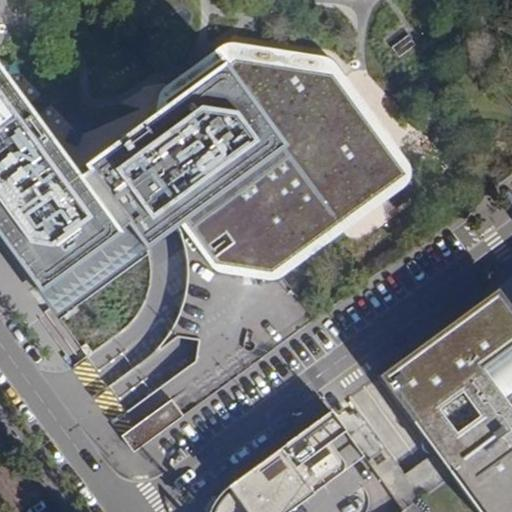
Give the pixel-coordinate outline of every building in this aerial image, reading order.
[(231,256),(289,262),(425,162),(351,58),(290,50),(264,69),(208,60),(199,67),(136,58),(101,83),(88,147),(99,162),(87,171),(3,54),(0,54),(0,28),(12,23),(0,9),(0,237),(15,258),(75,257),(79,262),(134,222),(132,219),(144,212),(161,236),(197,209),(231,256)] [(511,511),(511,308),(497,287),(496,286),(377,374),(476,511),(511,511)] [(186,414),(173,397),(121,435),(134,452),(186,414)] [(359,450),(329,409),(314,420),(343,461),(343,462),(359,450)] [(343,461),(314,420),(300,430),(226,484),(230,490),(223,495),(219,500),(212,511),(286,511),(340,473),(343,468),(343,462),(343,461)]
